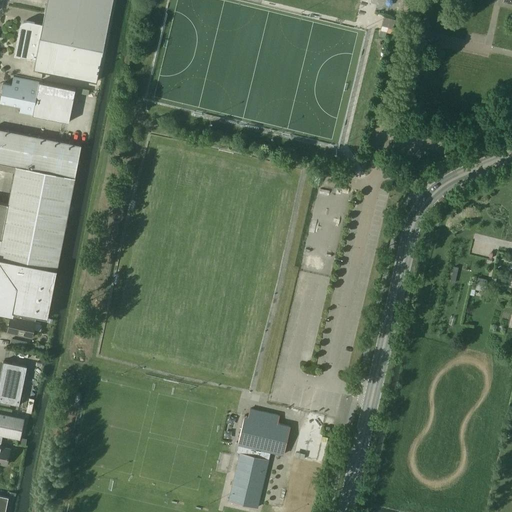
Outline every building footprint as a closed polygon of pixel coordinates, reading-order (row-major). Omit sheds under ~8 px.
[(21,24),(20,26),(14,55),(36,59),(34,68),(97,81),(113,0),(47,0),(43,23),(29,20),(26,20),(24,21),(23,21),(22,22),(21,23),(21,24)] [(4,83),(0,102),(22,107),(20,113),(69,122),(75,89),(13,77),(12,84),(4,83)] [(9,204),(0,202),(0,308),(47,318),(55,279),(57,269),(75,177),(82,145),(0,128),(0,162),(16,166),(9,204)] [(454,266),(450,282),(455,283),(458,268),(454,266)] [(478,277),(475,289),(484,292),(487,280),(478,277)] [(36,318),(12,312),(11,316),(7,332),(32,338),(35,322),(35,321),(36,318)] [(0,401),(19,405),(27,366),(4,361),(0,378),(0,401)] [(238,444),(242,445),(240,452),(228,501),(258,508),(269,459),(270,452),(283,455),(290,426),(277,423),(279,415),(250,408),(248,416),(244,415),(238,444)] [(25,418),(0,413),(0,446),(0,447),(3,436),(20,439),(25,418)] [(0,463),(7,465),(10,449),(0,447),(0,446),(0,463)] [(0,511),(5,511),(9,497),(0,495),(0,511)]
